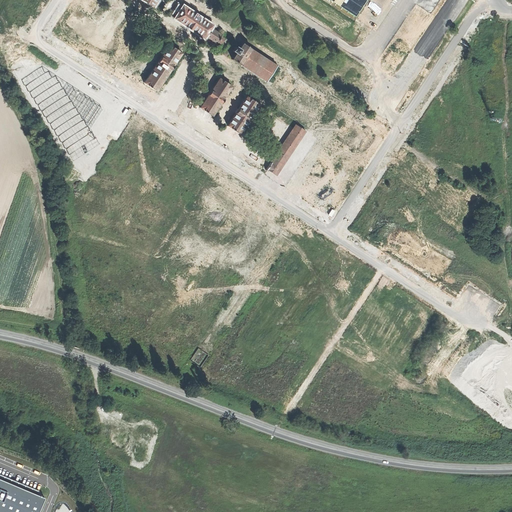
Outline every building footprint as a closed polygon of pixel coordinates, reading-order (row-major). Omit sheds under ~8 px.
[(89,14),(98,1),(97,0),(74,0),(72,3),(89,14)] [(330,0),(354,16),(364,0),(330,0)] [(175,18),(183,7),(178,4),(170,15),(175,18)] [(183,6),(183,7),(175,18),(175,19),(187,27),(187,28),(191,30),(204,38),(205,36),(211,28),(212,25),(183,6)] [(77,12),(69,25),(112,52),(119,40),(114,36),(128,15),(116,7),(102,28),(77,12)] [(214,30),(211,28),(205,36),(208,38),(208,39),(209,38),(212,40),(211,41),(212,41),(210,44),(213,46),(215,43),(216,44),(216,43),(217,43),(216,43),(217,42),(219,43),(218,44),(219,45),(219,44),(222,43),(222,44),(223,43),(222,43),(224,41),(224,40),(223,38),(224,37),(223,37),(221,36),(221,35),(222,36),(222,35),(221,35),(222,34),(223,31),(220,29),(218,32),(217,32),(214,30),(215,29),(214,29),(214,30)] [(242,43),(238,49),(235,53),(231,59),(241,65),(241,64),(266,81),(276,65),(251,49),(252,49),(242,43)] [(374,100),(399,54),(381,44),(356,91),(374,100)] [(160,57),(158,60),(157,61),(158,61),(149,74),(162,82),(170,70),(173,66),(182,53),(169,45),(161,57),(160,57)] [(102,108),(42,67),(22,80),(72,160),(98,142),(89,127),(102,108)] [(162,82),(149,74),(145,80),(134,72),(129,79),(153,95),(156,91),(162,82)] [(287,73),(278,89),(318,112),(328,96),(287,73)] [(210,90),(210,91),(208,94),(207,94),(208,95),(200,107),(211,115),(212,115),(220,103),(223,99),(232,86),(219,78),(211,90),(210,90)] [(246,96),(238,108),(235,113),(227,125),(239,134),(247,121),(248,121),(250,118),(251,117),(250,117),(259,104),(246,96)] [(102,130),(110,136),(130,106),(121,101),(102,130)] [(343,113),(335,126),(340,129),(336,135),(366,153),(378,133),(343,113)] [(304,130),(296,125),(294,128),(292,131),(271,163),(267,169),(275,174),(304,130)] [(406,173),(413,178),(422,164),(415,160),(406,173)] [(435,172),(425,185),(435,192),(445,178),(435,172)] [(326,211),(338,219),(360,186),(348,178),(326,211)] [(254,200),(227,183),(223,189),(154,295),(188,317),(204,293),(305,358),(320,336),(223,273),(240,248),(336,310),(350,288),(242,218),(254,200)] [(449,184),(440,197),(465,214),(471,205),(473,206),(480,196),(469,189),(466,195),(449,184)] [(122,420),(129,421),(131,415),(124,413),(122,420)] [(36,511),(43,497),(0,478),(0,511),(36,511)]
